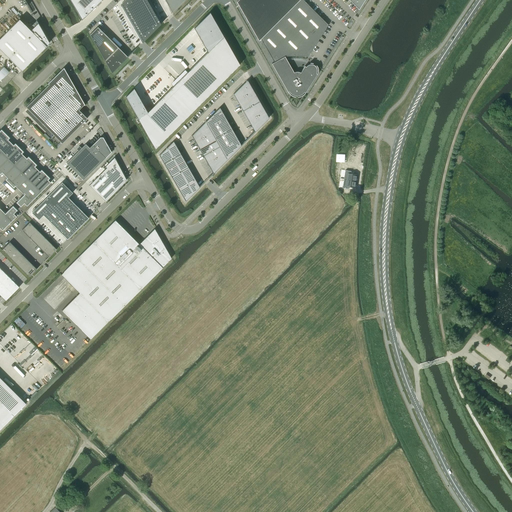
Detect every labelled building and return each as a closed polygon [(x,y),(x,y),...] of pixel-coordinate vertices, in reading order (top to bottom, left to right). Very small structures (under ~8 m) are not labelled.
[(70,0),(82,20),(101,0),(70,0)] [(124,0),(123,2),(121,4),(143,42),(144,40),(160,24),(146,0),(124,0)] [(164,0),(172,13),(184,0),(164,0)] [(328,25),(303,0),(238,0),(237,2),(259,41),(261,39),(274,62),(272,64),(288,92),(289,91),(290,93),(292,95),(294,96),(297,96),(299,96),(301,95),(303,93),(304,92),(305,92),(317,74),(316,73),(317,71),(317,69),(316,67),(315,66),(313,65),(311,64),(309,64),(307,65),(306,67),(305,66),(300,72),(298,72),(296,72),(294,72),(285,57),(285,56),(308,56),(328,25)] [(349,0),(359,9),(364,0),(349,0)] [(134,88),(125,97),(155,149),(239,65),(223,36),(210,12),(194,28),(207,52),(147,112),(134,88)] [(19,19),(0,38),(0,49),(22,71),(22,70),(46,46),(49,42),(48,40),(38,23),(36,21),(29,28),(26,26),(19,19)] [(98,27),(90,34),(112,73),(128,57),(127,56),(98,27)] [(62,143),(82,123),(87,118),(79,110),(84,104),(69,76),(67,77),(61,70),(48,83),(49,84),(26,107),(62,143)] [(247,80),(233,94),(237,100),(253,91),(247,80)] [(253,91),(237,100),(240,105),(256,96),(253,91)] [(256,96),(240,105),(243,111),(259,101),(256,96)] [(259,101),(243,111),(246,116),(262,106),(259,101)] [(262,106),(246,116),(249,121),(265,112),(262,106)] [(220,107),(205,121),(210,129),(226,119),(220,107)] [(265,112),(249,121),(254,131),(255,132),(269,118),(265,112)] [(226,119),(210,129),(213,134),(229,124),(226,119)] [(205,121),(191,135),(196,143),(213,134),(210,129),(205,121)] [(229,124),(213,134),(216,139),(232,130),(229,124)] [(41,170),(40,171),(40,172),(35,166),(36,165),(28,157),(27,158),(21,153),(23,151),(15,143),(13,145),(8,139),(9,138),(1,130),(0,130),(0,173),(0,174),(2,172),(7,178),(6,179),(14,187),(15,186),(24,195),(17,202),(21,206),(24,203),(27,206),(50,182),(48,179),(49,178),(41,170)] [(232,130),(216,139),(216,140),(219,145),(235,135),(232,130)] [(213,134),(196,143),(200,150),(216,140),(216,139),(213,134)] [(235,135),(219,145),(220,147),(222,150),(238,140),(235,135)] [(85,144),(66,163),(83,180),(111,152),(103,137),(100,137),(89,148),(85,144)] [(216,140),(200,150),(203,156),(220,147),(219,145),(216,140)] [(238,140),(222,150),(224,153),(227,159),(241,145),(241,144),(238,140)] [(173,141),(159,155),(164,163),(181,154),(173,141)] [(220,147),(203,156),(207,163),(224,153),(222,150),(220,147)] [(224,153),(207,163),(212,172),(213,173),(227,159),(224,153)] [(181,154),(164,163),(168,170),(185,161),(181,154)] [(89,185),(105,201),(126,180),(114,158),(105,166),(107,168),(89,185)] [(185,161),(168,170),(171,177),(188,167),(185,161)] [(188,167),(171,177),(175,183),(192,174),(188,167)] [(345,170),(344,179),(357,181),(358,174),(351,173),(351,171),(345,170)] [(192,174),(175,183),(179,190),(196,180),(192,174)] [(344,179),(343,188),(349,189),(349,186),(356,187),(357,181),(344,179)] [(196,180),(179,190),(185,201),(199,187),(199,186),(196,180)] [(88,218),(68,197),(72,193),(62,182),(32,212),(39,219),(43,215),(68,239),(88,218)] [(13,206),(8,210),(5,214),(0,208),(0,229),(1,231),(16,216),(14,214),(17,210),(13,206)] [(61,310),(90,339),(171,258),(154,228),(143,240),(141,242),(139,244),(115,220),(61,274),(79,292),(61,310)] [(56,249),(40,232),(30,222),(22,230),(49,257),(56,249)] [(37,269),(10,242),(2,249),(29,277),(37,269)] [(5,273),(0,277),(0,281),(1,283),(8,276),(5,273)] [(8,276),(1,283),(5,287),(12,280),(9,276),(8,276)] [(12,280),(5,287),(9,290),(15,283),(12,280)] [(15,283),(9,290),(12,294),(19,287),(15,283)] [(5,287),(0,291),(0,295),(2,297),(9,290),(5,287)] [(9,290),(2,297),(5,301),(12,294),(9,290)] [(0,429),(26,403),(0,377),(0,429)]
